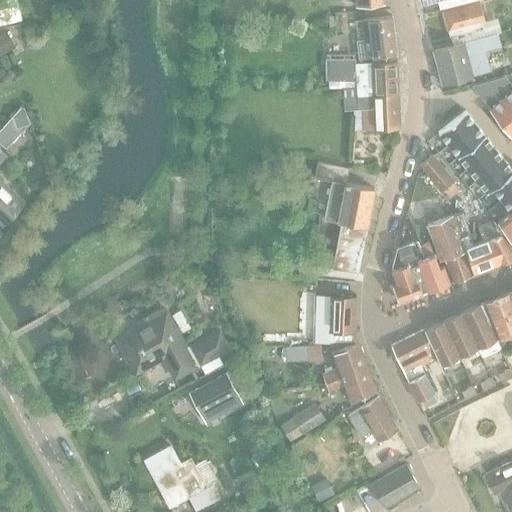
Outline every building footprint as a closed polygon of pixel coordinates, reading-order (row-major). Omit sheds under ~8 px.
[(478,0),(472,0),(466,2),(442,8),(449,37),(482,28),(480,21),(484,20),(478,0)] [(372,61),(396,59),(396,54),(392,14),(361,18),(365,42),(370,41),(372,60),(372,61)] [(432,51),(439,83),(472,74),(466,52),(499,43),(498,39),(505,38),(504,32),(432,51)] [(328,79),(353,79),(353,59),(328,58),(328,79)] [(357,94),(397,92),(396,59),(372,61),(372,60),(368,61),(353,60),(356,85),(357,94)] [(504,76),(471,86),(483,101),(508,81),(504,76)] [(398,126),(397,92),(357,94),(356,85),(342,86),(343,109),(345,109),(363,107),(363,128),(398,126)] [(511,90),(502,99),(511,111),(511,90)] [(511,111),(502,99),(489,108),(511,136),(511,134),(511,111)] [(464,110),(437,131),(439,134),(447,144),(474,122),(464,110)] [(474,122),(447,144),(456,156),(484,134),(474,122)] [(484,134),(456,156),(466,168),(494,146),(484,134)] [(494,146),(466,168),(475,180),(503,158),(494,146)] [(0,223),(1,224),(23,201),(0,179),(0,162),(7,155),(0,148),(0,223)] [(419,164),(442,192),(454,182),(431,154),(419,164)] [(511,169),(503,158),(475,180),(485,192),(490,188),(511,170),(511,169)] [(323,218),(339,222),(366,227),(373,193),(349,188),(349,182),(345,181),(347,167),(316,161),(313,177),(330,181),(323,218)] [(511,170),(490,188),(495,194),(500,200),(511,190),(511,170)] [(511,190),(500,200),(509,211),(509,212),(511,209),(511,190)] [(509,211),(497,221),(511,239),(511,209),(509,212),(509,211)] [(511,259),(511,251),(495,222),(479,227),(484,240),(472,245),(460,212),(454,214),(474,274),(511,259)] [(467,277),(474,274),(452,216),(427,225),(439,258),(444,257),(454,281),(467,277)] [(357,269),(366,227),(339,222),(334,250),(316,246),(314,265),(357,271),(357,269)] [(406,241),(423,292),(448,283),(442,265),(438,266),(432,251),(431,252),(427,240),(426,241),(423,235),(419,237),(420,242),(417,243),(415,238),(406,241)] [(398,300),(423,292),(406,241),(395,245),(389,267),(398,281),(394,282),(398,300)] [(511,289),(502,295),(511,317),(511,289)] [(313,342),(358,341),(355,332),(356,295),(315,295),(313,342)] [(496,337),(511,329),(511,317),(502,295),(482,303),(496,337)] [(497,338),(496,337),(482,303),(463,312),(478,347),(477,347),(480,355),(500,346),(496,338),(497,338)] [(218,326),(182,347),(161,310),(137,324),(139,327),(116,341),(134,372),(161,356),(173,377),(229,345),(218,326)] [(459,356),(477,347),(478,347),(463,312),(443,321),(459,356)] [(440,364),(459,356),(443,321),(424,330),(435,355),(440,364)] [(420,362),(435,355),(424,330),(391,346),(406,376),(419,401),(435,393),(420,362)] [(354,368),(366,364),(358,341),(333,350),(339,367),(322,373),(325,381),(355,370),(354,368)] [(283,346),(285,361),(322,358),(320,342),(283,346)] [(355,370),(325,381),(327,388),(344,382),(350,400),(375,391),(366,364),(354,368),(355,370)] [(497,373),(501,380),(511,374),(509,367),(497,373)] [(189,390),(201,411),(236,392),(224,371),(189,390)] [(479,381),(483,389),(494,384),(490,377),(479,381)] [(460,390),(464,398),(476,393),(472,384),(460,390)] [(372,428),(377,439),(396,428),(378,398),(360,409),(348,416),(354,426),(360,435),(372,428)] [(291,416),(301,432),(324,418),(314,402),(291,416)] [(185,456),(175,462),(165,444),(142,456),(148,467),(145,468),(165,504),(184,494),(191,508),(215,495),(207,480),(200,484),(185,456)] [(511,511),(511,460),(484,473),(493,492),(499,489),(509,511),(511,511)] [(270,466),(278,479),(286,474),(278,461),(270,466)] [(369,483),(382,505),(417,485),(405,463),(369,483)]
